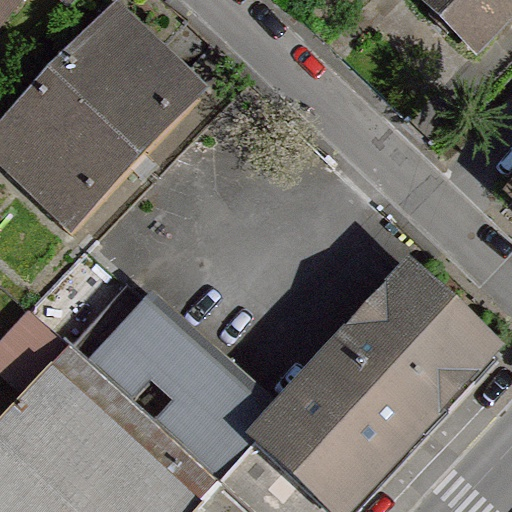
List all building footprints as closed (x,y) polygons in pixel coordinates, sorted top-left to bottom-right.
[(0,0),(0,14),(13,0),(0,0)] [(511,0),(436,0),(484,45),(511,14),(511,0)] [(120,23),(4,142),(76,212),(192,93),(120,23)] [(101,239),(34,311),(69,344),(221,483),(288,410),(101,239)] [(288,410),(221,483),(252,511),(337,511),(491,345),(413,274),(288,410)] [(0,308),(0,396),(11,407),(69,344),(34,311),(14,293),(0,308)] [(11,407),(0,418),(0,511),(193,511),(221,483),(69,344),(11,407)]
